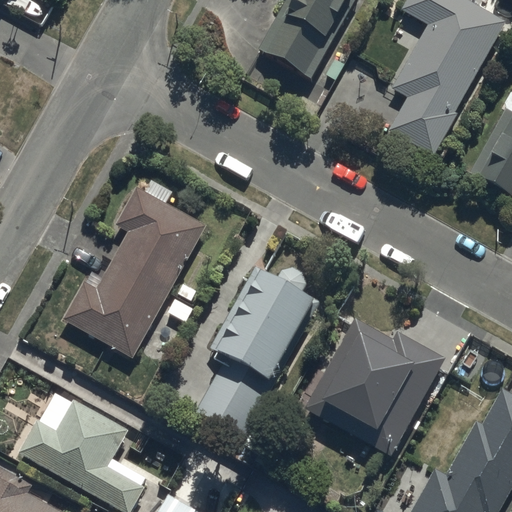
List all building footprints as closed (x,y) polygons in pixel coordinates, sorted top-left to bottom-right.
[(290,0),(260,60),(309,85),(352,0),(290,0)] [(502,25),(455,0),(412,0),(405,13),(432,27),(396,94),(411,103),(393,136),(432,157),(502,25)] [(511,124),(480,182),(511,199),(511,124)] [(74,326),(139,361),(209,234),(145,199),(126,233),(139,241),(108,297),(95,289),(74,326)] [(215,358),(234,368),(206,417),(249,441),(321,316),(259,281),(215,358)] [(397,350),(361,330),(314,416),(394,460),(445,367),(400,343),(397,350)] [(436,479),(419,511),(503,511),(511,496),(511,407),(503,403),(486,436),(481,433),(453,488),(436,479)] [(29,458),(124,511),(140,511),(154,489),(114,466),(130,437),(84,411),(66,441),(45,429),(29,458)] [(48,511),(0,485),(0,511),(48,511)]
